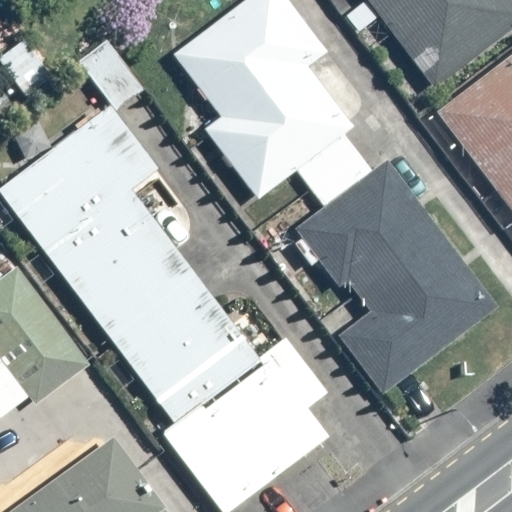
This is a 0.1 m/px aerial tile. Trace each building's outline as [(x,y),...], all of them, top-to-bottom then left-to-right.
[(322,209),(375,168),(297,63),(319,47),(284,0),(240,0),(168,54),(216,118),(200,129),(253,201),(294,170),(322,209)] [(511,26),(511,11),(503,0),(358,0),(425,91),(511,26)] [(26,28),(0,47),(0,62),(27,98),(61,73),(26,28)] [(141,86),(100,36),(69,61),(111,111),(141,86)] [(511,54),(431,114),(511,222),(511,54)] [(0,201),(169,426),(259,359),(129,191),(155,171),(104,104),(0,181),(0,201)] [(375,168),(322,209),(290,233),(331,288),(339,283),(363,316),(332,339),(375,397),(492,311),(382,162),(375,168)] [(84,365),(7,259),(0,264),(0,416),(27,397),(32,404),(84,365)] [(295,410),(323,389),(285,339),(259,359),(169,426),(156,436),(213,511),(222,511),(318,440),(295,410)] [(152,511),(102,441),(1,511),(152,511)]
